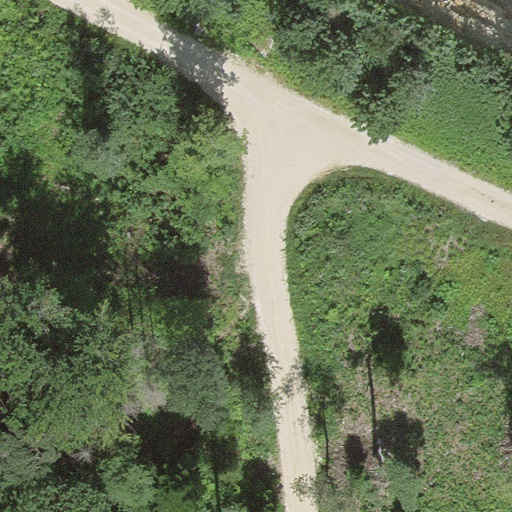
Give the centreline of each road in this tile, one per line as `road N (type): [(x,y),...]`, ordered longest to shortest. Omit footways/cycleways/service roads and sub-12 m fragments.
road 1 (track): [(89,0),(511,207)]
road 2 (track): [(301,511),(260,78)]
